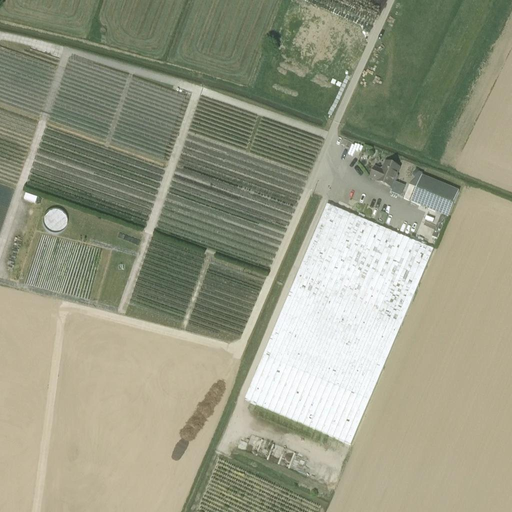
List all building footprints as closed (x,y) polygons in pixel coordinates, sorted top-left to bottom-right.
[(393,180),(395,179),(397,176),(396,173),(398,167),(385,161),(382,167),(379,169),(374,166),(369,177),(376,180),(376,181),(390,186),(393,180)] [(417,179),(421,175),(417,171),(413,175),(417,179)] [(458,192),(426,179),(421,177),(410,203),(447,218),(458,192)] [(434,252),(433,252),(327,207),(243,403),(350,448),(434,252)] [(63,227),(62,211),(46,212),(46,228),(63,227)]
